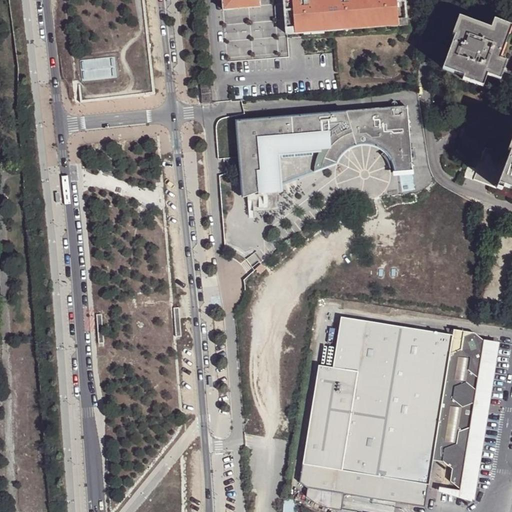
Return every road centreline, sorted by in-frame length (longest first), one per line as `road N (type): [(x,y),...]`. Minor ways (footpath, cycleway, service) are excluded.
road 1 (motorway): [(164,511),(123,0)]
road 2 (motorway): [(89,0),(129,511)]
road 3 (tertiary): [(63,124),(100,511)]
road 4 (unclassified): [(212,111),(237,444),(201,446)]
road 5 (tertiary): [(201,446),(172,115)]
road 6 (tertiary): [(50,0),(63,124)]
